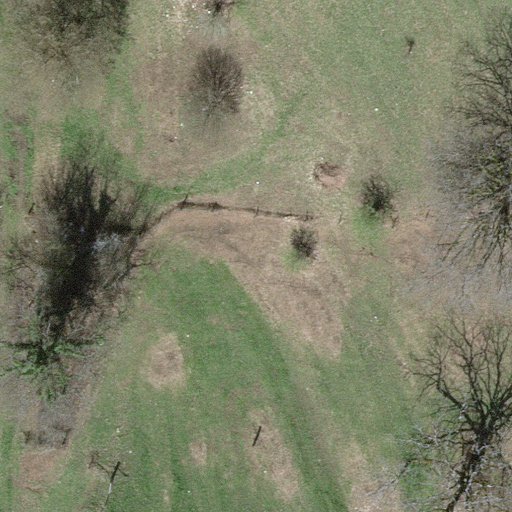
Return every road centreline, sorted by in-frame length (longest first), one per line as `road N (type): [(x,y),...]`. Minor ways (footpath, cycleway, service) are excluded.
road 1 (track): [(59,511),(129,309),(168,266),(267,313),(348,511)]
road 2 (track): [(24,511),(7,0)]
